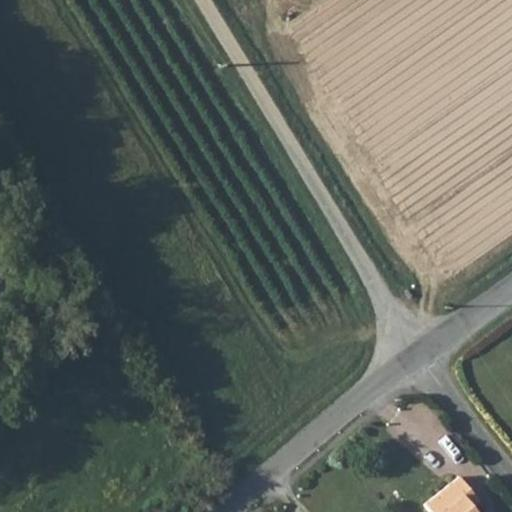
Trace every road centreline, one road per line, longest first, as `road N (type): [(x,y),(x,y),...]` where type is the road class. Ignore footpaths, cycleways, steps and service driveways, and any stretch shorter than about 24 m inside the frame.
road 1 (unclassified): [(198,0),(415,361)]
road 2 (residential): [(239,511),(415,361)]
road 3 (residential): [(415,361),(511,480)]
road 4 (residential): [(415,361),(511,288)]
